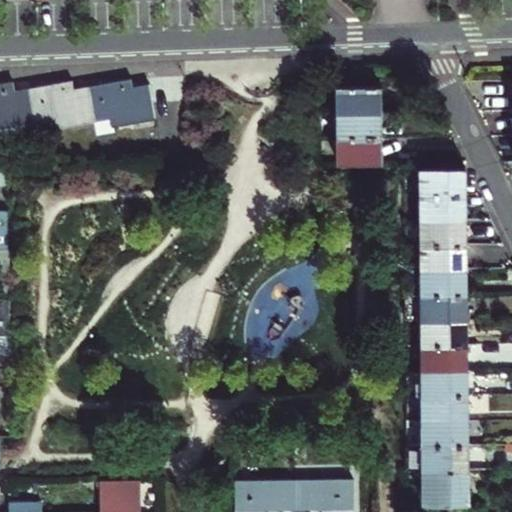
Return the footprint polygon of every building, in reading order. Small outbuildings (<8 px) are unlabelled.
[(96,120),(98,133),(115,130),(114,125),(156,118),(149,84),(133,87),(131,78),(90,86),(96,120)] [(31,88),(39,135),(56,132),(55,127),(96,120),(90,86),(74,89),(72,80),(31,88)] [(0,84),(0,128),(20,125),(23,143),(40,140),(39,135),(31,88),(15,91),(13,82),(0,84)] [(381,85),(337,86),(338,112),(382,112),(381,85)] [(338,112),(338,137),(382,137),(382,112),(338,112)] [(382,137),(338,137),(338,162),(382,162),(382,137)] [(0,165),(0,184),(8,184),(9,166),(0,165)] [(465,168),(422,169),(422,194),(466,193),(465,168)] [(466,218),(466,193),(422,194),(422,219),(466,218)] [(466,218),(422,219),(422,244),(466,243),(466,218)] [(466,243),(422,244),(423,269),(467,269),(466,243)] [(10,299),(9,248),(7,248),(0,248),(0,258),(1,259),(1,299),(10,299)] [(467,294),(467,269),(423,269),(423,294),(467,294)] [(405,294),(406,319),(423,319),(423,294),(405,294)] [(467,294),(423,294),(423,319),(467,319),(467,294)] [(0,336),(9,336),(9,309),(10,309),(10,299),(1,299),(0,298),(0,336)] [(467,319),(423,319),(423,344),(467,344),(467,319)] [(0,353),(10,354),(10,336),(9,336),(0,336),(0,353)] [(467,344),(423,344),(424,369),(468,369),(467,344)] [(424,369),(424,394),(468,394),(468,369),(424,369)] [(468,394),(424,394),(424,419),(468,419),(468,394)] [(468,419),(424,419),(425,444),(468,444),(468,419)] [(425,469),(425,444),(407,444),(407,470),(425,469)] [(468,444),(425,444),(425,469),(469,469),(468,444)] [(236,468),(236,481),(252,481),(252,468),(236,468)] [(425,469),(425,503),(469,503),(469,469),(425,469)] [(101,480),(101,511),(139,511),(139,480),(101,480)] [(294,481),(295,507),(311,507),(310,511),(354,511),(354,480),(299,481),(294,481)] [(278,511),(279,508),(295,507),(294,481),(252,481),(236,481),(236,511),(278,511)]
